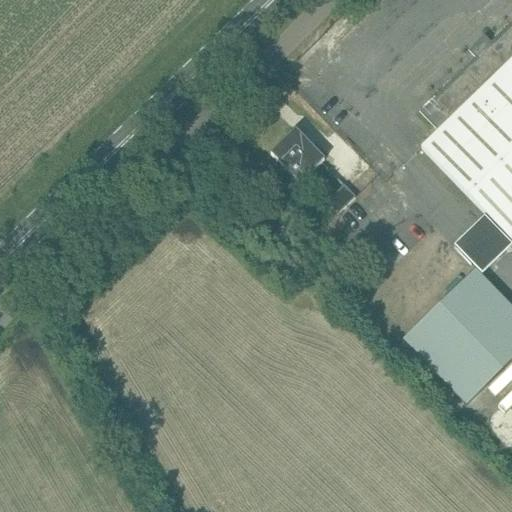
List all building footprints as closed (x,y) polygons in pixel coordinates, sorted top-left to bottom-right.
[(511,29),(424,114),(440,130),(421,149),(511,243),(511,29)] [(270,155),(284,170),(299,185),(324,161),(295,131),(270,155)] [(337,216),(355,199),(344,187),(326,204),(337,216)] [(454,248),(475,269),(482,276),(511,247),(484,218),(454,248)] [(343,253),(328,269),(334,275),(324,285),(331,293),(342,282),(357,267),(343,253)] [(511,361),(511,311),(474,272),(402,343),(465,408),(511,361)] [(503,394),(511,386),(511,370),(496,386),(503,394)]
